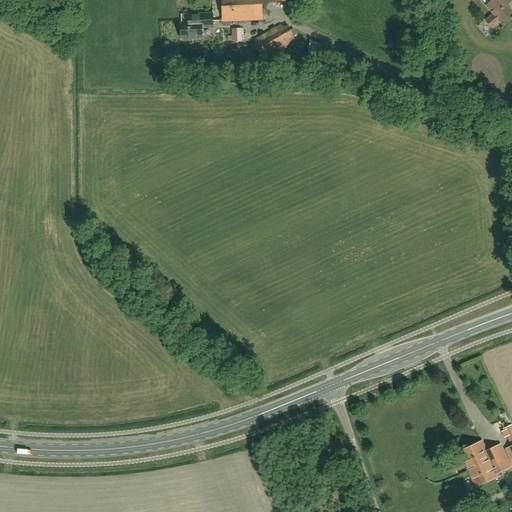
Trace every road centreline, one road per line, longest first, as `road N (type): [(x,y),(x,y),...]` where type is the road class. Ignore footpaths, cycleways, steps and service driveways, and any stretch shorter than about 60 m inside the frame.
road 1 (primary): [(331,385),(227,426),(142,446),(0,446)]
road 2 (unclassified): [(511,129),(327,56)]
road 3 (primary): [(511,314),(331,385)]
road 4 (unclassified): [(376,511),(331,385)]
